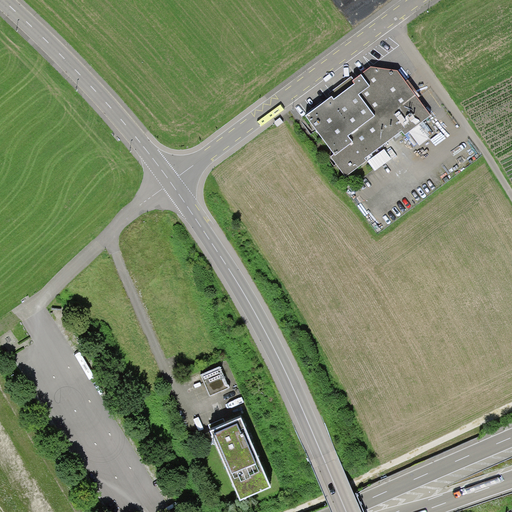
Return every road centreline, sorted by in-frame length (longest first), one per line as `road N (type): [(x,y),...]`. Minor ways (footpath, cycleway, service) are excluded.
road 1 (tertiary): [(172,182),(284,365),(347,511)]
road 2 (residential): [(172,182),(416,0)]
road 3 (track): [(283,511),(511,406)]
road 4 (tertiary): [(0,0),(86,80),(172,182)]
road 5 (motorway): [(511,437),(343,511)]
